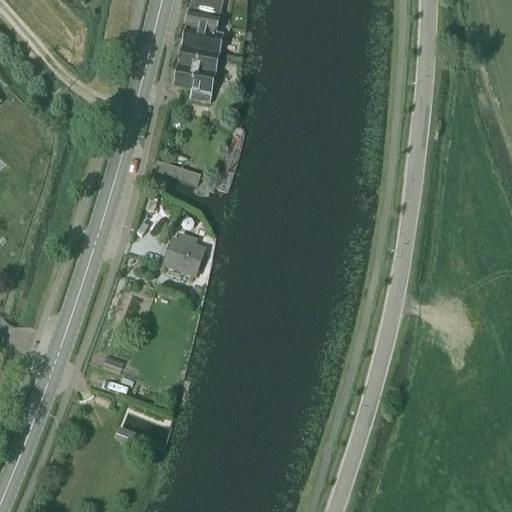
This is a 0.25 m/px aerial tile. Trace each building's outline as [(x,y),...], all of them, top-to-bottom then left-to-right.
[(223,39),(216,37),(223,4),(202,0),(190,0),(181,51),(219,59),(223,39)] [(215,80),(219,59),(181,51),(176,72),(215,80)] [(209,107),(215,80),(176,72),(173,91),(190,94),(188,103),(209,107)] [(179,237),(176,245),(172,244),(163,271),(193,280),(201,253),(193,251),(196,242),(179,237)] [(119,433),(115,442),(122,445),(121,447),(128,450),(133,439),(119,433)]
